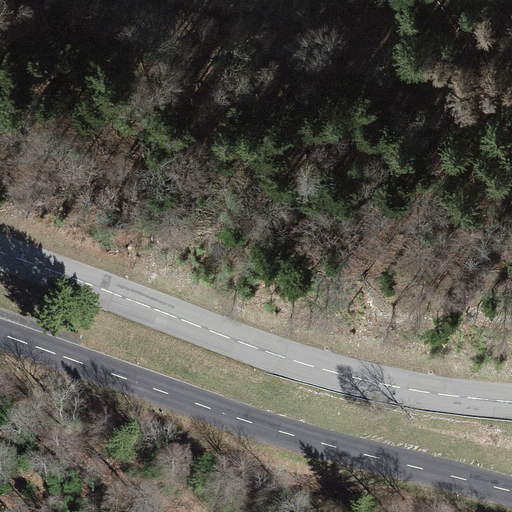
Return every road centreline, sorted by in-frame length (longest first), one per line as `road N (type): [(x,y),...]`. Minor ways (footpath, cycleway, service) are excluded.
road 1 (secondary): [(511,491),(299,437),(0,334)]
road 2 (primary): [(0,252),(313,367),(511,402)]
